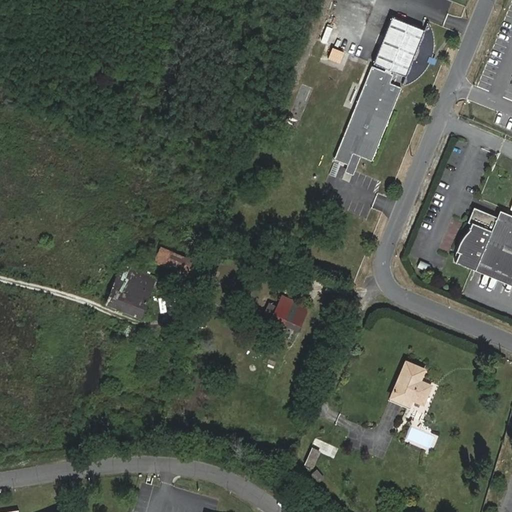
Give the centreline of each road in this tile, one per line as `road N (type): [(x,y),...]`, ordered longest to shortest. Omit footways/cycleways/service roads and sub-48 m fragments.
road 1 (unclassified): [(511,341),(385,286),(383,255),(487,0)]
road 2 (unclassified): [(0,477),(158,464),(239,484),(278,511)]
